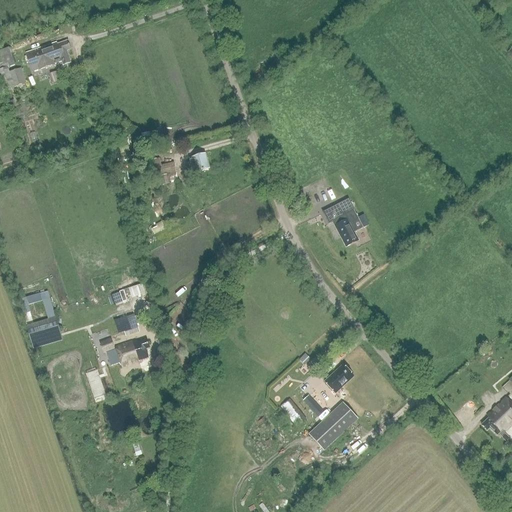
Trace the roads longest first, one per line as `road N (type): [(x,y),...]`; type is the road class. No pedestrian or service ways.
road 1 (unclassified): [(511,506),(287,231),(201,0)]
road 2 (track): [(282,221),(150,310)]
